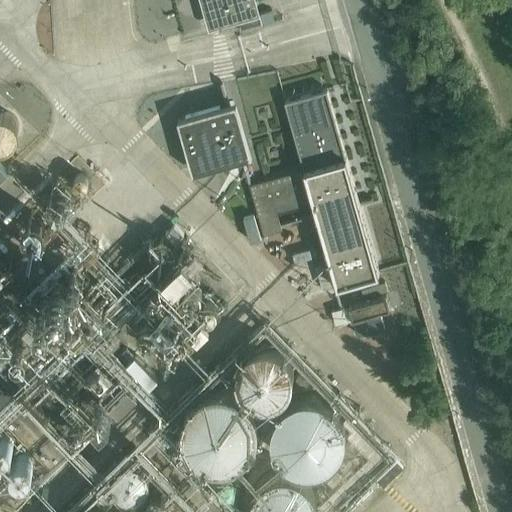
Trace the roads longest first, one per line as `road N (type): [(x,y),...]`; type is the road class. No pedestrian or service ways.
road 1 (unclassified): [(352,0),(498,511)]
road 2 (unknown): [(46,511),(265,281)]
